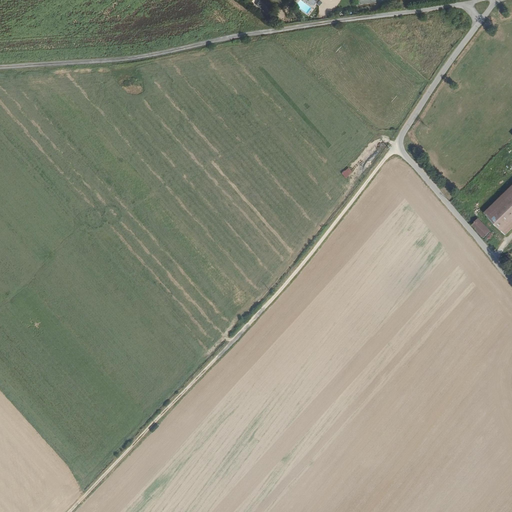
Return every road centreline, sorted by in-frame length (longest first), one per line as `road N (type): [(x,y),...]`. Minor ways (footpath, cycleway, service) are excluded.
road 1 (track): [(0,65),(131,58),(488,0)]
road 2 (track): [(67,511),(320,243),(396,145)]
road 3 (unclassified): [(492,0),(396,145),(511,278)]
